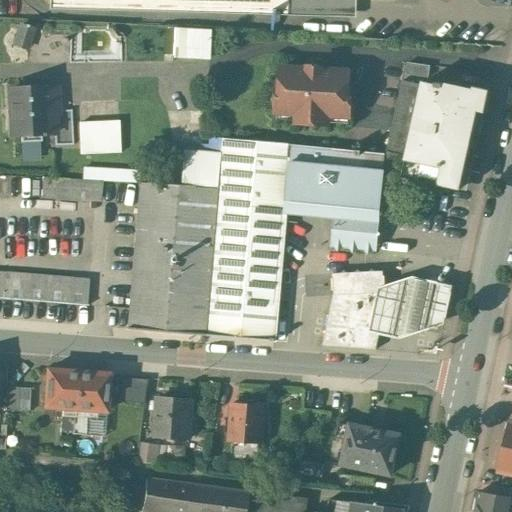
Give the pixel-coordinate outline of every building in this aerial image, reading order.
[(49,0),(50,5),(351,13),(350,0),(49,0)] [(28,28),(18,25),(12,42),(22,45),(28,28)] [(209,29),(172,27),(172,55),(208,56),(209,29)] [(429,65),(406,62),(404,74),(427,76),(429,65)] [(279,84),(274,84),(274,113),(295,113),(295,123),(326,123),(326,115),(349,115),(349,86),(346,86),(346,70),(321,70),(321,66),(306,66),(306,68),(279,68),(279,84)] [(381,171),(410,178),(458,189),(480,91),(443,83),(418,85),(401,80),(384,152),(381,171)] [(58,86),(9,89),(12,133),(55,131),(56,145),(73,144),(71,111),(59,111),(58,86)] [(118,121),(77,122),(79,153),(119,152),(118,121)] [(220,153),(217,187),(206,334),(274,341),(286,201),(287,182),(290,144),(221,139),(220,153)] [(172,143),(154,143),(153,155),(172,155),(172,143)] [(358,150),(290,144),(287,182),(355,187),(358,150)] [(287,182),(286,201),(308,202),(308,210),(332,212),(378,215),(379,196),(384,196),(387,180),(408,185),(410,178),(381,171),(384,152),(358,150),(355,187),(287,182)] [(183,151),(180,185),(217,187),(220,153),(183,151)] [(104,179),(39,176),(38,201),(103,203),(104,179)] [(180,185),(137,183),(125,328),(206,334),(217,187),(180,185)] [(378,215),(332,212),(330,246),(334,246),(337,251),(340,248),(349,248),(352,252),(355,248),(364,249),(367,254),(370,250),(375,250),(378,215)] [(374,334),(375,332),(383,293),(382,271),(374,272),(371,269),(368,272),(360,272),(357,269),(354,273),(346,273),(343,270),(340,273),(332,274),(333,294),(322,345),(375,350),(378,335),(374,334)] [(88,277),(7,270),(4,296),(86,303),(88,277)] [(411,273),(379,286),(371,330),(403,334),(444,318),(451,284),(411,273)] [(61,409),(74,409),(76,372),(46,370),(43,407),(61,409)] [(108,375),(76,372),(74,409),(105,411),(108,375)] [(121,374),(119,398),(145,401),(147,376),(121,374)] [(8,384),(8,408),(31,408),(32,385),(8,384)] [(188,401),(157,398),(154,436),(188,440),(190,412),(186,412),(188,401)] [(228,441),(231,441),(258,443),(261,443),(264,406),(232,403),(228,441)] [(72,432),(74,409),(61,409),(60,431),(72,432)] [(511,422),(508,422),(497,471),(511,474),(511,422)] [(349,426),(339,424),(337,437),(346,439),(349,426)] [(398,435),(380,431),(369,428),(369,429),(350,425),(349,426),(346,439),(341,464),(390,475),(398,435)] [(159,443),(139,439),(135,458),(156,462),(159,443)] [(256,460),(258,443),(231,441),(229,458),(256,460)] [(374,479),(339,474),(337,486),(373,490),(374,479)] [(511,511),(511,507),(511,497),(478,491),(474,511),(511,511)] [(349,511),(351,503),(329,499),(326,511),(318,511),(317,511),(316,511),(349,511)] [(402,511),(403,510),(351,503),(349,511),(402,511)]
